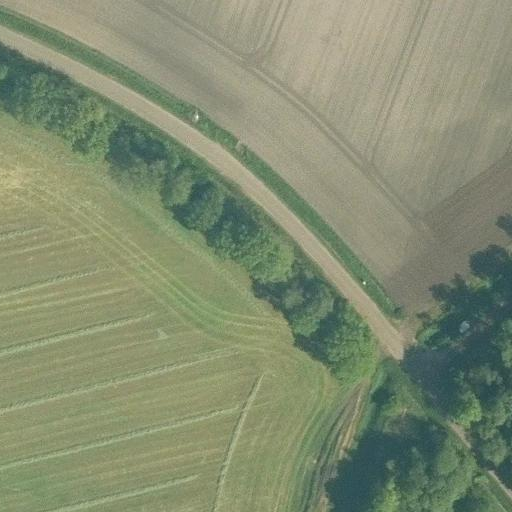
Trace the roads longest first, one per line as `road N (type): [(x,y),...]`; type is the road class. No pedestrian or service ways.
road 1 (unclassified): [(0,33),(120,94),(261,195),(326,259),(511,485)]
road 2 (track): [(319,511),(367,367),(511,257)]
